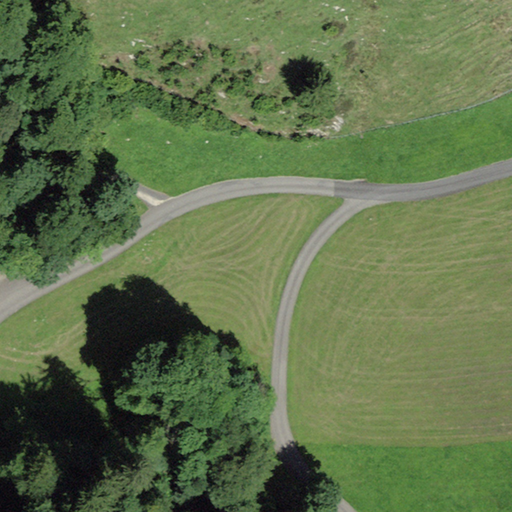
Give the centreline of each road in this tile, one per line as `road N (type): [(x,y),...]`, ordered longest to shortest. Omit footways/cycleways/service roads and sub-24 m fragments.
road 1 (track): [(231,184),(0,304)]
road 2 (track): [(372,194),(231,184)]
